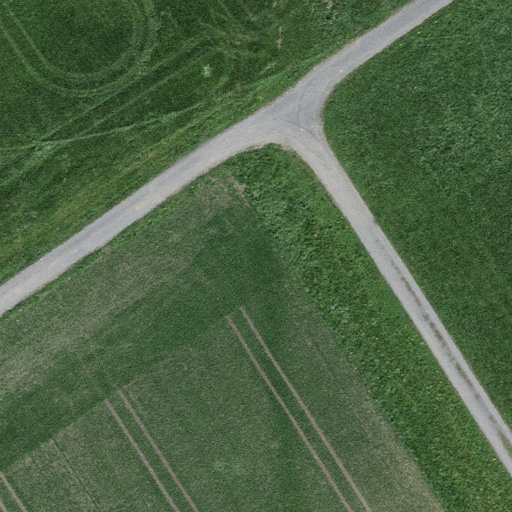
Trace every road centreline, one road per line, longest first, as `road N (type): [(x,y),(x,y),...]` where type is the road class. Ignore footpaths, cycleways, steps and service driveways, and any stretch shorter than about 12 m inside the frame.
road 1 (track): [(0,299),(422,0)]
road 2 (track): [(511,457),(279,97)]
